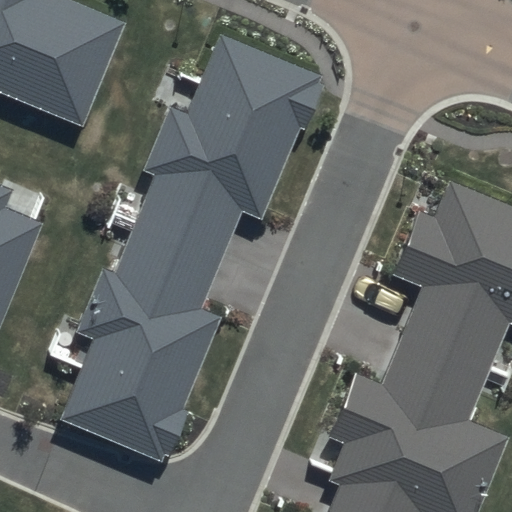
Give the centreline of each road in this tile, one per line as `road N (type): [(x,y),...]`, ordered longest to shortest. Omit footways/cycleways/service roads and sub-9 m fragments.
road 1 (residential): [(228,511),(441,0)]
road 2 (residential): [(148,511),(0,445)]
